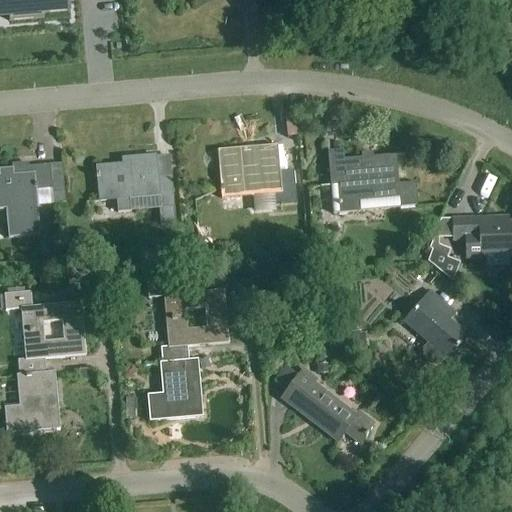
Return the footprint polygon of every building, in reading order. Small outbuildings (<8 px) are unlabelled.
[(0,0),(0,19),(10,19),(10,22),(8,22),(8,24),(44,21),(44,19),(42,19),(41,16),(65,14),(64,0),(0,0)] [(279,173),(277,151),(277,148),(217,153),(220,188),(219,189),(219,193),(221,193),(221,201),(274,196),(275,208),(297,207),(294,172),(279,173)] [(95,176),(95,181),(97,180),(99,203),(116,202),(117,215),(130,213),(129,201),(159,198),(161,226),(176,225),(172,178),(158,180),(156,158),(122,161),(122,167),(96,169),(97,176),(95,176)] [(329,174),(331,189),(336,188),(339,216),(417,209),(415,185),(398,187),(395,158),(343,163),(344,173),(329,174)] [(0,212),(6,212),(8,241),(40,238),(36,194),(53,193),(54,206),(65,205),(62,167),(0,172),(0,212)] [(455,221),(455,222),(455,243),(468,243),(468,261),(483,261),(483,256),(511,255),(511,225),(497,225),(497,220),(455,221)] [(306,249),(305,240),(293,241),(294,250),(306,249)] [(307,252),(308,269),(308,275),(328,273),(326,251),(307,252)] [(61,262),(60,255),(47,256),(48,263),(61,262)] [(174,297),(173,283),(147,286),(148,301),(164,299),(168,350),(169,353),(188,351),(228,347),(223,293),(174,297)] [(424,352),(424,357),(435,367),(441,366),(446,360),(448,362),(468,339),(450,324),(456,316),(429,292),(423,297),(426,300),(405,325),(429,346),(424,352)] [(32,310),(31,296),(4,298),(5,314),(21,313),(26,363),(26,364),(45,363),(85,359),(81,306),(32,310)] [(351,337),(353,352),(365,350),(362,336),(351,337)] [(169,353),(168,350),(161,350),(163,365),(161,365),(164,397),(148,398),(150,424),(203,419),(198,364),(189,365),(188,351),(169,353)] [(206,360),(199,364),(201,369),(209,366),(206,360)] [(26,364),(26,363),(18,364),(19,378),(16,378),(19,410),(5,411),(7,437),(59,433),(55,376),(46,377),(45,363),(26,364)] [(327,366),(316,367),(316,376),(328,375),(327,366)] [(129,373),(126,376),(129,380),(137,374),(133,370),(129,373)] [(304,373),(282,401),(339,445),(345,436),(359,447),(374,427),(359,416),(356,420),(313,386),(316,383),(304,373)] [(134,402),(125,401),(125,421),(134,421),(134,402)]
